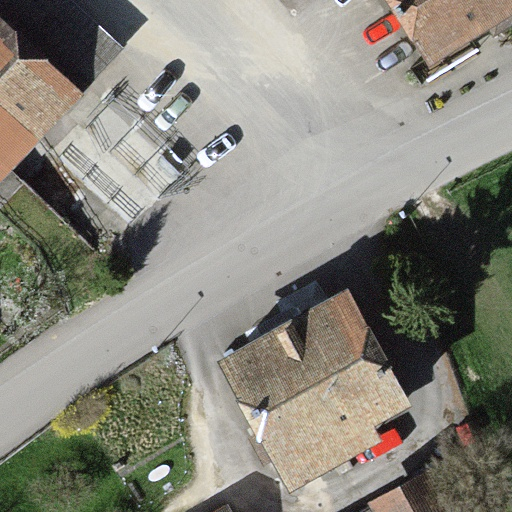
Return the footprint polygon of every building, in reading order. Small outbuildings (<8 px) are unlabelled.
[(0,0),(0,169),(50,117),(151,213),(188,174),(88,78),(120,44),(72,0),(0,0)] [(380,0),(413,54),(501,0),(380,0)] [(342,303),(228,356),(279,468),(394,415),(342,303)] [(454,511),(434,473),(372,505),(375,511),(454,511)] [(233,511),(225,498),(202,511),(233,511)]
